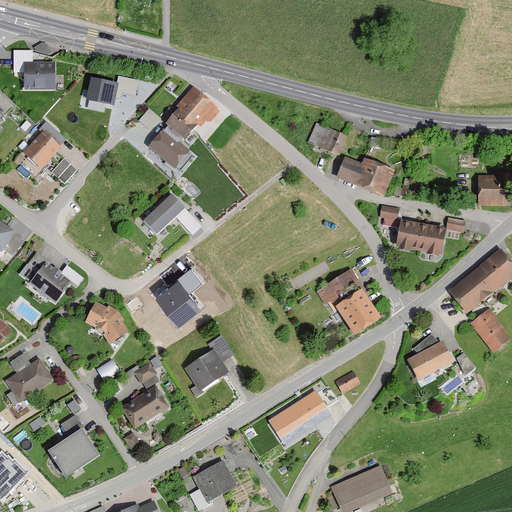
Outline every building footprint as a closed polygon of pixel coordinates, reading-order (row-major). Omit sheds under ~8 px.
[(23,75),(23,92),(54,91),(52,64),(32,65),(32,52),(12,53),(13,75),(23,75)] [(120,76),(118,90),(137,92),(139,78),(120,76)] [(117,83),(91,78),(87,99),(113,104),(117,83)] [(182,107),(169,122),(185,136),(198,122),(201,125),(207,117),(211,120),(219,111),(193,89),(180,105),(182,107)] [(139,120),(152,130),(162,117),(149,107),(139,120)] [(349,136),(316,123),(307,144),(340,157),(349,136)] [(188,150),(163,130),(150,146),(175,166),(188,150)] [(41,167),(60,147),(43,132),(25,152),(41,167)] [(345,158),(337,180),(384,198),(394,171),(373,163),(371,168),(345,158)] [(77,170),(64,159),(52,172),(64,183),(77,170)] [(479,205),(503,206),(505,177),(482,175),(479,205)] [(141,221),(156,235),(182,209),(168,195),(141,221)] [(445,233),(462,236),(464,236),(466,224),(446,221),(445,229),(399,222),(395,252),(441,258),(445,233)] [(0,253),(12,232),(0,225),(0,253)] [(468,312),(511,275),(511,265),(500,251),(451,292),(468,312)] [(45,267),(27,289),(53,309),(69,287),(45,267)] [(201,285),(191,272),(157,300),(179,326),(198,311),(187,297),(201,285)] [(344,277),(311,297),(320,311),(328,306),(351,343),(381,325),(361,293),(356,296),(344,277)] [(131,299),(132,320),(144,320),(144,299),(131,299)] [(94,305),(81,327),(96,335),(105,349),(127,336),(115,314),(94,305)] [(473,323),(494,351),(510,339),(489,311),(473,323)] [(0,341),(10,330),(0,320),(0,341)] [(223,334),(211,341),(222,361),(234,354),(223,334)] [(452,361),(442,342),(439,344),(431,335),(415,348),(419,354),(409,360),(419,379),(452,361)] [(475,367),(463,353),(457,358),(466,375),(475,367)] [(209,354),(181,372),(197,397),(225,379),(209,354)] [(22,358),(7,367),(15,379),(3,386),(16,408),(52,385),(38,363),(29,368),(22,358)] [(104,379),(120,369),(113,358),(98,368),(104,379)] [(143,383),(160,370),(151,358),(134,372),(143,383)] [(344,392),(359,383),(353,373),(338,381),(344,392)] [(133,433),(167,411),(154,390),(119,413),(133,433)] [(283,442),(329,415),(315,393),(270,420),(283,442)] [(99,455),(82,428),(48,450),(66,476),(99,455)] [(0,454),(0,497),(1,499),(18,482),(20,484),(29,476),(10,458),(7,461),(0,454)] [(235,485),(223,462),(195,477),(208,500),(235,485)] [(345,511),(391,492),(380,468),(334,488),(344,511),(345,511)] [(137,506),(122,511),(157,511),(153,502),(138,509),(137,506)]
